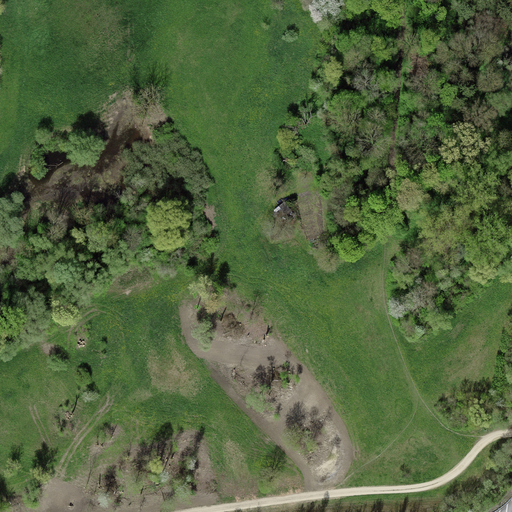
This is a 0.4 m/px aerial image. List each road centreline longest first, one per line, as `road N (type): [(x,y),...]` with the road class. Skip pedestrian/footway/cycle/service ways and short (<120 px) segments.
road 1 (track): [(511,436),(489,439),(464,467),(417,488),(189,511)]
road 2 (track): [(405,0),(395,215)]
